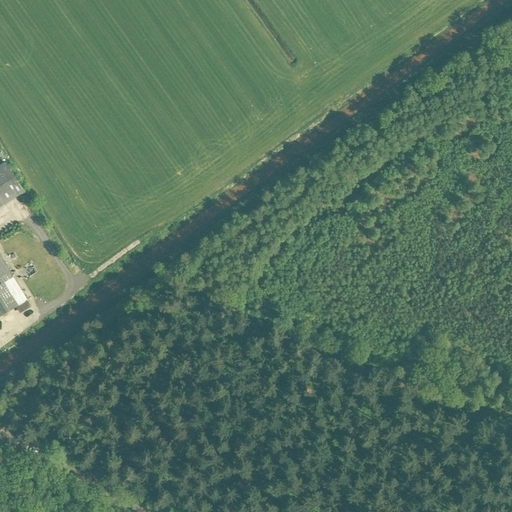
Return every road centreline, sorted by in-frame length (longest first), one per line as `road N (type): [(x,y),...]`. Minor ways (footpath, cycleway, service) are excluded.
road 1 (track): [(0,384),(511,5)]
road 2 (unclassified): [(146,511),(0,433)]
